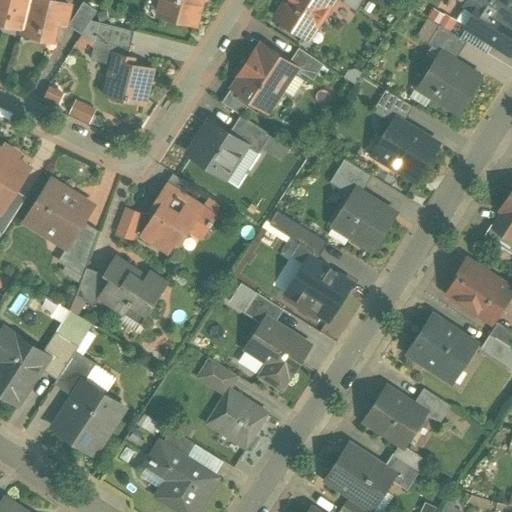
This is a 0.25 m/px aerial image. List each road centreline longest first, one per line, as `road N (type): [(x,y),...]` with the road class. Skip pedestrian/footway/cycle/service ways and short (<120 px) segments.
road 1 (residential): [(511,113),(250,511)]
road 2 (residential): [(0,93),(102,151),(137,153),(152,143),(248,0)]
